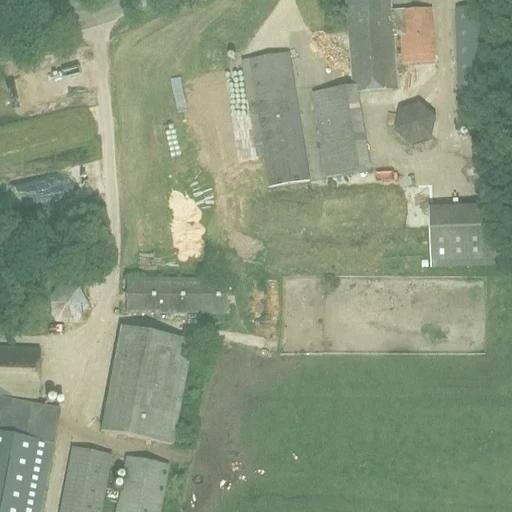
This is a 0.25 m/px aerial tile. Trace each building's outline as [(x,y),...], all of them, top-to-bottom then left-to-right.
[(398,92),(398,84),(394,37),(401,36),(403,65),(436,63),(436,56),(432,9),(392,12),(391,0),(347,0),(354,87),(358,87),(313,94),(326,179),(372,172),(360,96),(398,92)] [(461,130),(501,129),(498,8),(458,10),(461,130)] [(257,159),(264,159),(269,189),(311,183),(290,55),(243,62),(257,159)] [(395,113),(396,134),(432,131),(430,110),(395,113)] [(430,271),(503,269),(501,208),(429,210),(430,271)] [(227,315),(227,281),(127,280),(126,314),(227,315)] [(79,284),(58,284),(46,303),(55,321),(77,322),(88,304),(79,284)] [(173,445),(192,342),(122,328),(102,432),(173,445)] [(0,434),(3,436),(11,397),(38,398),(40,351),(0,348),(0,434)] [(40,511),(54,445),(3,436),(0,434),(0,511),(40,511)] [(119,504),(117,511),(159,511),(168,467),(127,459),(121,492),(105,489),(112,456),(73,449),(61,511),(100,511),(103,501),(119,504)]
